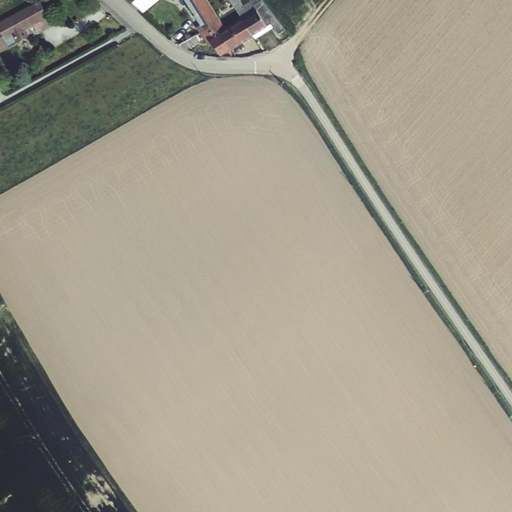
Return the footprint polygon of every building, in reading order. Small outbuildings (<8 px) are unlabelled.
[(49,26),(45,19),(55,13),(48,0),(44,0),(4,22),(0,24),(0,38),(6,50),(49,26)] [(161,0),(160,0),(136,0),(133,3),(144,13),(161,0)] [(218,16),(206,0),(185,0),(194,13),(190,16),(202,34),(206,32),(207,34),(213,31),(210,26),(217,22),(215,18),(218,16)] [(286,30),(262,0),(228,0),(243,20),(253,36),(255,40),(273,28),(278,35),(286,30)] [(243,20),(228,30),(224,32),(235,48),(253,36),(243,20)] [(206,32),(202,34),(210,47),(214,45),(222,57),(235,48),(224,32),(217,22),(210,26),(213,31),(207,34),(206,32)] [(188,48),(201,39),(197,34),(184,42),(188,48)]
